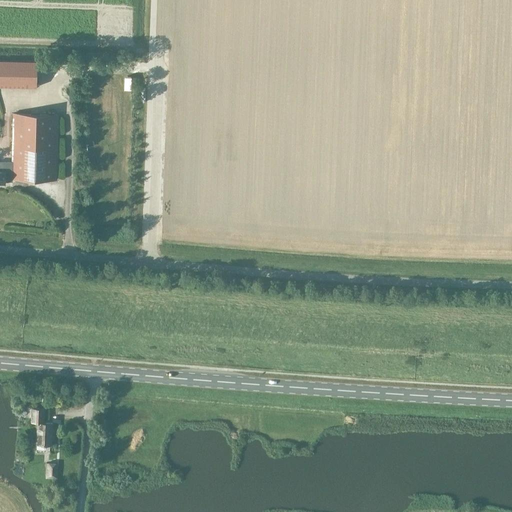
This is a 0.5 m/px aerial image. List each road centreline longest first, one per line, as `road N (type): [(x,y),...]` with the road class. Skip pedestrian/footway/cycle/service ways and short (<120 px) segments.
road 1 (primary): [(511,399),(0,363)]
road 2 (unclassified): [(511,286),(0,252)]
